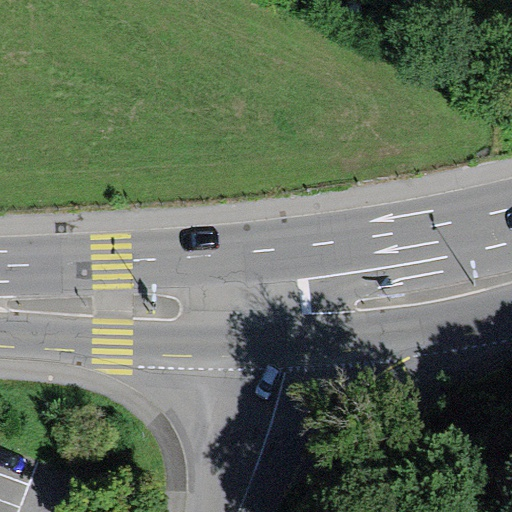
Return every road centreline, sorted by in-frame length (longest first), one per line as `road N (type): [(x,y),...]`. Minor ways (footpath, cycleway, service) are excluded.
road 1 (primary): [(0,300),(283,300)]
road 2 (primary): [(283,300),(511,257)]
road 3 (tertiary): [(283,300),(277,410),(239,511)]
